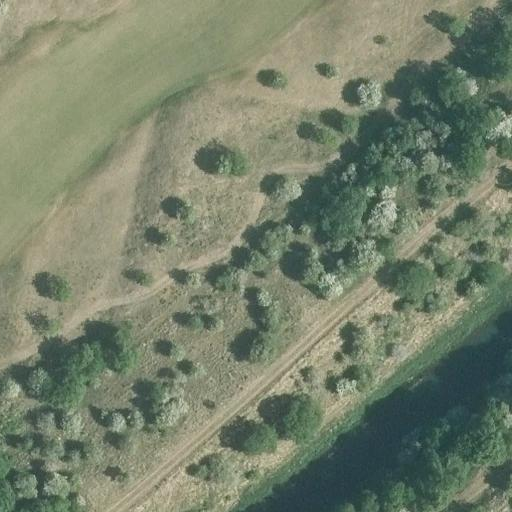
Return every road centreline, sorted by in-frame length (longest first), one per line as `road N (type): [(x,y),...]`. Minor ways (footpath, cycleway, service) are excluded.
road 1 (track): [(499,0),(412,76),(372,143),(317,171),(275,174),(233,249),(151,294),(91,304),(49,343),(0,364)]
road 2 (track): [(511,170),(114,511)]
